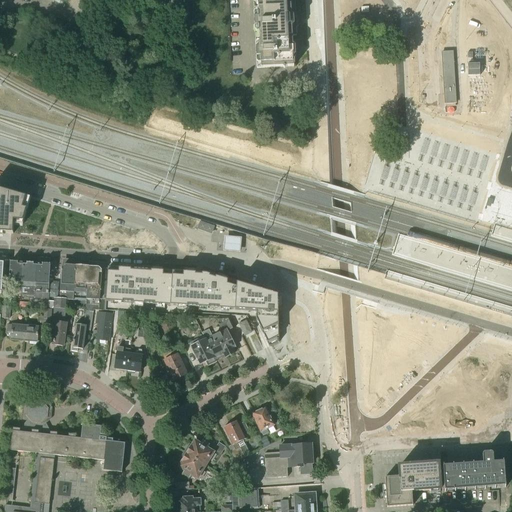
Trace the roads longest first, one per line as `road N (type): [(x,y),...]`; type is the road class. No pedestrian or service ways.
road 1 (residential): [(358,511),(355,446),(502,433)]
road 2 (residential): [(0,179),(151,225),(175,259)]
road 3 (residential): [(175,259),(0,248)]
road 4 (residential): [(0,364),(83,379),(149,429)]
road 5 (residential): [(149,429),(274,367)]
